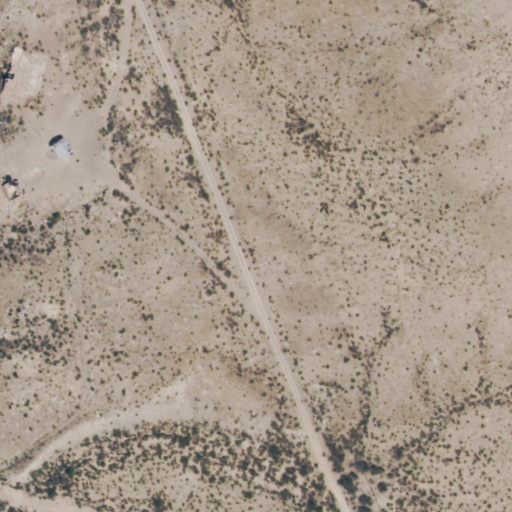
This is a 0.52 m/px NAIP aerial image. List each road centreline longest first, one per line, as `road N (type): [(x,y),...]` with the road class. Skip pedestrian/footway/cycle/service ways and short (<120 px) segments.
road 1 (track): [(263,310),(102,159),(125,77),(129,0)]
road 2 (tertiary): [(263,310),(140,0)]
road 3 (tertiary): [(347,511),(263,310)]
